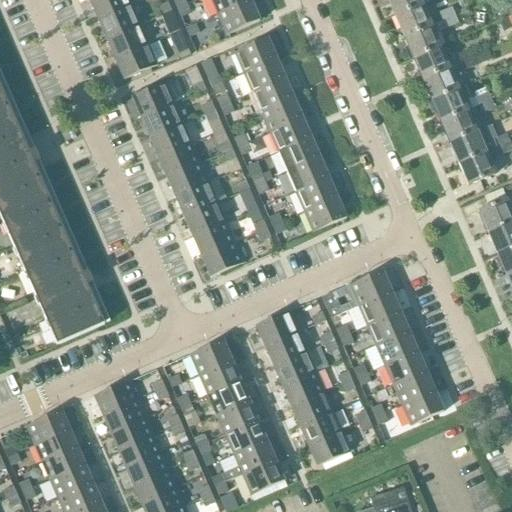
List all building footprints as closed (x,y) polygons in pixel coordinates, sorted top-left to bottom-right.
[(97,21),(132,6),(128,0),(91,0),(89,1),(97,21)] [(177,10),(187,6),(184,0),(175,0),(173,1),(177,10)] [(209,0),(217,16),(251,1),(250,0),(209,0)] [(419,0),(387,0),(395,18),(422,6),(419,0)] [(251,1),(217,16),(226,37),(260,22),(251,1)] [(161,17),(172,12),(168,3),(157,8),(161,17)] [(106,41),(140,26),(132,6),(97,21),(106,41)] [(187,6),(177,10),(180,19),(191,14),(187,6)] [(404,38),(430,26),(422,6),(395,18),(404,38)] [(442,22),(455,16),(452,8),(439,14),(442,22)] [(164,26),(175,21),(172,12),(161,17),(164,26)] [(467,13),(461,15),(464,22),(470,20),(467,13)] [(455,16),(442,22),(445,30),(458,24),(455,16)] [(185,30),(189,39),(200,34),(196,25),(185,30)] [(115,61),(149,46),(140,26),(106,41),(115,61)] [(413,60),(440,49),(430,26),(404,38),(413,60)] [(169,36),(173,45),(184,41),(180,32),(169,36)] [(242,75),(277,60),(268,39),(233,54),(242,75)] [(149,46),(115,61),(124,82),(158,67),(157,65),(167,61),(159,43),(149,47),(149,46)] [(470,50),(457,56),(460,64),(473,59),(473,58),(479,55),(476,48),(470,51),(470,50)] [(422,81),(449,69),(440,49),(413,60),(422,81)] [(473,59),(460,64),(464,72),(477,66),(492,60),(488,52),(473,59)] [(251,95),(286,80),(277,60),(242,75),(251,95)] [(449,69),(422,81),(431,102),(458,91),(449,69)] [(207,80),(211,89),(222,85),(218,76),(207,80)] [(260,115),(294,101),(286,80),(251,95),(260,115)] [(191,87),(195,96),(206,91),(202,82),(191,87)] [(140,119),(175,104),(166,84),(132,99),(140,119)] [(0,217),(56,346),(104,326),(88,287),(93,284),(88,273),(82,275),(34,165),(40,163),(35,151),(29,154),(0,86),(0,217)] [(440,123),(467,112),(464,103),(471,100),(465,87),(458,91),(431,102),(440,123)] [(478,107),(492,101),(488,93),(475,98),(478,107)] [(220,109),(230,104),(227,96),(216,100),(220,109)] [(269,135),(303,120),(294,101),(260,115),(269,135)] [(492,101),(478,107),(482,115),(495,109),(492,101)] [(204,115),(214,111),(211,102),(200,107),(204,115)] [(175,104),(140,119),(149,139),(183,124),(175,104)] [(230,104),(220,109),(224,118),(234,113),(230,104)] [(467,112),(440,123),(449,145),(476,133),(480,131),(471,110),(467,112)] [(208,124),(218,120),(214,111),(204,115),(208,124)] [(277,155),(312,140),(303,120),(269,135),(277,155)] [(158,159),(192,144),(183,124),(149,139),(158,159)] [(476,133),(449,145),(459,166),(509,144),(505,135),(497,139),(491,127),(480,131),(476,133)] [(237,149),(248,144),(244,135),(233,140),(237,149)] [(286,175),(320,161),(312,140),(277,155),(286,175)] [(221,155),(232,151),(228,142),(218,146),(221,155)] [(166,179),(201,164),(192,144),(158,159),(166,179)] [(248,144),(237,149),(241,157),(251,153),(248,144)] [(511,151),(511,150),(509,144),(459,166),(468,187),(494,175),(489,163),(500,158),(500,157),(511,151)] [(225,164),(236,160),(232,151),(221,155),(225,164)] [(294,194),(329,179),(320,161),(286,175),(294,194)] [(175,199),(209,184),(201,164),(166,179),(175,199)] [(261,175),(251,179),(255,189),(265,184),(261,175)] [(303,214),(334,201),(337,200),(329,179),(294,194),(303,214)] [(246,182),(235,186),(239,196),(250,191),(246,182)] [(209,184),(175,199),(184,219),(218,204),(209,184)] [(265,184),(255,189),(258,197),(269,192),(265,184)] [(250,191),(239,196),(242,203),(253,199),(250,191)] [(334,201),(303,214),(312,235),(346,220),(337,200),(334,201)] [(511,210),(507,200),(479,212),(488,234),(511,224),(511,210)] [(192,238),(227,224),(218,204),(184,219),(192,238)] [(272,228),(282,223),(279,214),(268,219),(272,228)] [(256,235),(267,230),(263,221),(252,225),(256,235)] [(282,223),(272,228),(276,236),(286,232),(282,223)] [(201,258),(235,244),(227,224),(192,238),(201,258)] [(498,256),(511,250),(511,224),(488,234),(498,256)] [(260,243),(270,238),(267,230),(256,235),(260,243)] [(235,244),(201,258),(210,279),(244,265),(235,244)] [(511,250),(498,256),(507,277),(511,274),(511,250)] [(357,308),(391,293),(382,272),(348,287),(357,308)] [(391,293),(357,308),(365,327),(366,328),(400,313),(399,312),(391,293)] [(332,294),(321,299),(331,320),(342,315),(339,309),(340,308),(336,301),(332,294)] [(347,306),(339,309),(342,315),(349,311),(347,306)] [(265,348),(299,333),(290,312),(256,327),(265,348)] [(311,318),(315,327),(326,322),(322,313),(311,318)] [(400,313),(366,328),(374,347),(375,348),(408,333),(408,332),(400,313)] [(346,326),(335,331),(339,339),(339,340),(350,336),(349,334),(346,326)] [(273,367),(307,352),(299,333),(265,348),(273,367)] [(330,333),(320,338),(323,345),(334,341),(330,333)] [(408,333),(375,348),(383,367),(417,352),(408,333)] [(350,336),(339,340),(343,348),(353,344),(350,336)] [(334,341),(323,345),(327,355),(338,351),(334,341)] [(198,378),(232,363),(222,342),(189,357),(198,378)] [(282,388),(316,373),(307,352),(273,367),(282,388)] [(392,387),(425,371),(417,352),(383,367),(392,387)] [(232,363),(198,378),(207,398),(240,383),(232,363)] [(363,366),(353,370),(357,379),(367,374),(363,366)] [(157,371),(147,375),(152,385),(161,381),(157,371)] [(400,407),(434,392),(425,371),(392,387),(400,407)] [(341,386),(352,381),(348,372),(337,377),(341,386)] [(291,408),(325,393),(316,373),(282,388),(291,408)] [(371,383),(367,374),(357,379),(360,388),(371,383)] [(168,381),(171,389),(181,385),(178,376),(168,381)] [(155,394),(165,390),(161,381),(152,385),(155,394)] [(345,395),(355,390),(352,381),(341,386),(345,395)] [(102,416),(138,401),(130,382),(94,398),(102,416)] [(215,417),(249,403),(240,383),(207,398),(215,417)] [(165,390),(155,394),(159,403),(169,398),(165,390)] [(434,392),(400,407),(410,428),(444,413),(434,392)] [(300,428),(333,413),(325,393),(291,408),(300,428)] [(180,409),(190,405),(186,396),(176,400),(180,409)] [(110,434),(146,418),(138,401),(102,416),(110,434)] [(224,437),(258,423),(249,403),(215,417),(224,437)] [(190,405),(180,409),(184,418),(194,413),(190,405)] [(374,418),(384,414),(381,405),(370,410),(374,418)] [(33,447),(69,431),(61,412),(25,428),(33,447)] [(358,425),(369,421),(365,412),(354,417),(358,425)] [(308,447),(342,432),(333,413),(300,428),(308,447)] [(384,414),(374,418),(377,427),(388,423),(384,414)] [(181,425),(177,416),(167,420),(171,429),(181,425)] [(118,452),(154,436),(146,418),(110,434),(118,452)] [(362,434),(372,429),(369,421),(358,425),(362,434)] [(233,457),(266,442),(258,423),(224,437),(233,457)] [(184,433),(181,425),(171,429),(174,438),(184,433)] [(41,464),(77,448),(69,431),(33,447),(41,464)] [(342,432),(308,447),(317,468),(351,454),(342,432)] [(125,470),(161,454),(154,436),(118,452),(125,470)] [(197,449),(207,444),(204,436),(194,440),(197,449)] [(233,457),(238,468),(241,477),(275,462),(266,442),(233,457)] [(207,444),(197,449),(201,457),(211,453),(207,444)] [(7,459),(17,454),(13,446),(6,449),(3,450),(7,459)] [(49,482),(85,466),(77,448),(41,464),(49,482)] [(186,464),(196,460),(192,452),(182,456),(186,464)] [(17,454),(7,459),(11,467),(21,463),(17,454)] [(133,487),(169,472),(161,454),(125,470),(133,487)] [(196,460),(186,464),(190,473),(200,469),(196,460)] [(275,462),(241,477),(251,498),(284,483),(275,462)] [(56,500),(92,484),(85,466),(49,482),(56,500)] [(225,484),(241,477),(238,468),(221,475),(225,484)] [(141,505),(177,489),(169,472),(133,487),(141,505)] [(215,488),(225,484),(221,475),(211,480),(215,488)] [(22,494),(32,490),(28,481),(18,485),(22,494)] [(61,511),(76,511),(100,502),(92,484),(56,500),(61,511)] [(225,484),(215,488),(218,497),(228,493),(225,484)] [(201,500),(211,495),(208,487),(198,491),(201,500)] [(7,501),(17,496),(13,488),(3,492),(7,501)] [(413,511),(406,488),(370,499),(373,509),(363,511),(413,511)] [(144,511),(173,511),(185,507),(177,489),(141,505),(144,511)] [(32,490),(22,494),(26,503),(36,498),(32,490)] [(224,511),(232,511),(239,509),(232,494),(219,499),(225,511),(224,511)] [(211,495),(201,500),(205,508),(215,504),(211,495)] [(17,496),(7,501),(11,509),(21,505),(17,496)] [(104,511),(100,502),(76,511),(104,511)]
